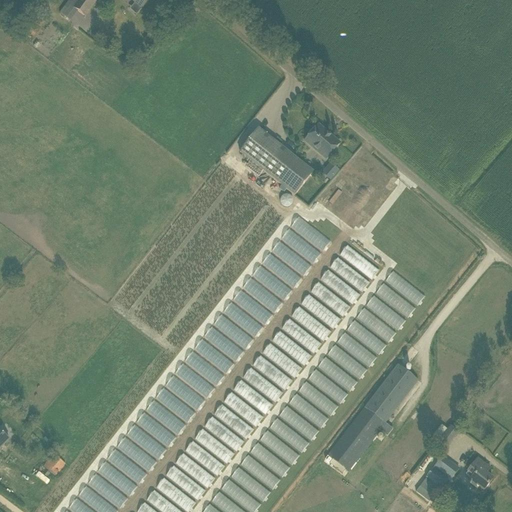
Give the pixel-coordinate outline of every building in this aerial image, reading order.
[(69,0),(67,4),(84,16),(96,0),(69,0)] [(130,0),(141,9),(149,0),(130,0)] [(327,133),(318,126),(305,141),(326,160),(330,155),(333,155),(335,151),(335,149),(340,144),(331,136),(330,137),(326,134),(327,133)] [(294,196),(313,172),(258,129),(240,153),(294,196)] [(346,470),(348,472),(379,430),(387,436),(393,428),(385,423),(418,381),(398,365),(327,456),(329,457),(326,462),(342,474),(346,470)] [(445,449),(459,433),(450,426),(436,443),(445,449)] [(0,448),(9,439),(0,429),(0,448)] [(442,455),(426,476),(440,487),(449,477),(451,478),(459,468),(442,455)] [(486,466),(477,459),(466,475),(472,480),(472,481),(485,491),(492,479),(486,475),(488,472),(483,469),(486,466)] [(416,492),(429,502),(435,494),(422,484),(416,492)]
